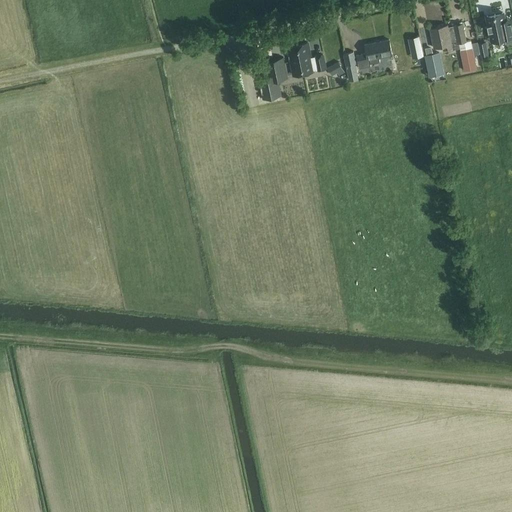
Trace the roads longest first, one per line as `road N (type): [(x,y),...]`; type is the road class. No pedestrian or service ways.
road 1 (track): [(0,334),(176,351),(227,346),(293,361),(511,379)]
road 2 (unclassified): [(0,83),(418,0)]
